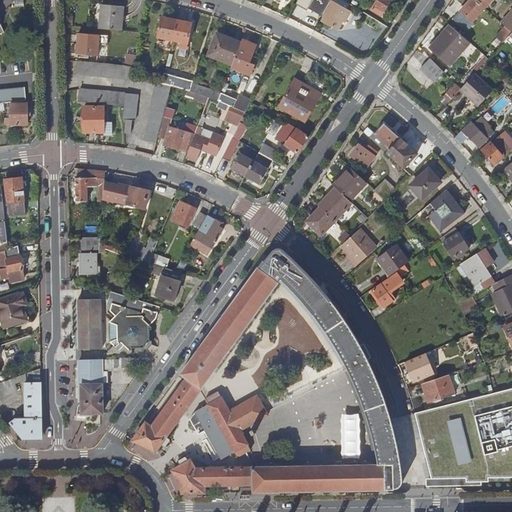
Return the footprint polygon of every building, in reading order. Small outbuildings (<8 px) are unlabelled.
[(324,15),(329,0),(299,0),(298,5),(324,15)] [(390,0),(377,0),(372,9),(382,15),(390,0)] [(485,9),(475,0),(470,0),(453,19),(466,30),(485,9)] [(475,0),(485,9),(492,0),(475,0)] [(102,1),(100,26),(105,27),(121,28),(123,4),(102,1)] [(332,2),(321,21),(335,28),(346,8),(332,2)] [(511,11),(501,23),(511,33),(511,11)] [(0,43),(9,40),(0,17),(0,43)] [(172,40),(177,20),(161,17),(157,37),(172,40)] [(191,24),(177,20),(172,40),(179,42),(178,48),(185,49),(191,24)] [(450,65),(469,42),(453,28),(442,40),(440,38),(432,48),(450,65)] [(503,43),(507,39),(510,35),(503,30),(496,36),(503,43)] [(79,32),(76,53),(84,54),(84,56),(89,57),(90,55),(97,55),(99,44),(108,45),(109,35),(100,34),(79,32)] [(209,55),(233,65),(242,43),(217,34),(209,55)] [(242,43),(233,65),(232,68),(251,76),(256,64),(255,64),(251,62),(253,57),(257,46),(243,40),(242,43)] [(124,65),(135,67),(136,58),(126,57),(124,65)] [(435,82),(445,73),(431,59),(421,68),(435,82)] [(133,80),(133,78),(135,67),(124,65),(112,64),(93,62),(79,61),(78,74),(133,80)] [(164,74),(162,84),(171,86),(190,92),(193,83),(193,82),(164,74)] [(292,86),(318,101),(325,89),(299,74),(292,86)] [(461,89),(460,91),(478,107),(494,91),(475,74),(461,89)] [(446,107),(460,91),(461,89),(453,81),(450,84),(453,87),(443,98),(442,97),(439,101),(446,107)] [(171,86),(162,84),(156,83),(149,107),(152,108),(143,139),(157,143),(158,137),(162,122),(171,86)] [(193,83),(190,92),(196,94),(208,98),(218,101),(221,96),(222,93),(193,83)] [(306,122),(318,101),(292,86),(280,108),(306,122)] [(0,90),(0,103),(3,103),(6,102),(15,101),(26,100),(25,87),(0,90)] [(80,89),(78,99),(79,99),(93,100),(107,102),(122,104),(129,105),(130,94),(112,92),(90,90),(80,89)] [(130,94),(129,105),(126,120),(125,133),(130,133),(132,121),(135,122),(137,95),(130,94)] [(207,103),(208,98),(196,94),(196,96),(200,98),(199,101),(207,103)] [(221,96),(218,101),(225,104),(232,107),(245,113),(250,103),(251,102),(239,97),(236,102),(221,96)] [(79,99),(78,99),(78,101),(125,107),(123,119),(126,120),(129,105),(122,104),(107,102),(93,100),(79,99)] [(11,117),(11,125),(27,125),(27,104),(11,104),(11,117)] [(84,107),(84,133),(104,132),(104,136),(112,136),(113,122),(105,122),(105,107),(84,107)] [(242,119),(245,113),(232,107),(227,120),(239,125),(241,121),(242,119)] [(483,110),(474,119),(476,121),(486,113),(483,110)] [(239,125),(233,138),(240,140),(248,124),(241,121),(239,125)] [(180,150),(189,152),(195,136),(170,127),(171,125),(162,122),(158,137),(166,139),(165,143),(172,145),(171,147),(180,150)] [(285,146),(297,154),(309,138),(287,123),(283,135),(290,138),(285,146)] [(469,153),(473,158),(491,142),(487,138),(492,134),(488,130),(483,134),(474,123),(464,131),(477,145),(469,153)] [(375,134),(371,139),(407,172),(411,168),(408,165),(418,155),(402,139),(384,124),(376,134),(375,134)] [(259,133),(255,139),(269,147),(273,141),(259,133)] [(189,152),(187,158),(197,162),(202,150),(217,155),(223,138),(213,134),(211,142),(198,137),(195,136),(189,152)] [(499,137),(511,151),(511,149),(511,144),(503,134),(499,137)] [(279,142),(285,146),(290,138),(283,135),(279,142)] [(502,159),(511,151),(499,137),(484,151),(495,164),(499,161),(500,164),(504,161),(502,159)] [(233,138),(225,155),(231,158),(240,140),(233,138)] [(359,144),(351,156),(367,167),(378,152),(369,146),(366,149),(359,144)] [(268,155),(261,152),(257,158),(271,166),(274,159),(268,155)] [(232,168),(246,176),(255,162),(241,154),(232,168)] [(255,162),(246,176),(260,185),(268,170),(255,162)] [(98,202),(103,202),(104,184),(105,171),(98,170),(86,168),(78,168),(78,179),(76,179),(76,202),(86,202),(87,187),(99,187),(98,202)] [(351,168),(334,186),(336,188),(351,202),(368,184),(351,168)] [(412,186),(427,202),(439,192),(434,185),(439,181),(430,170),(412,186)] [(5,179),(7,215),(26,214),(25,189),(29,188),(28,180),(24,180),(24,178),(5,179)] [(375,190),(385,200),(395,190),(384,180),(375,190)] [(104,184),(103,202),(113,203),(114,199),(115,185),(104,184)] [(114,199),(127,202),(130,188),(115,184),(115,185),(114,199)] [(144,208),(148,191),(130,187),(130,188),(127,202),(126,204),(144,208)] [(352,204),(351,202),(336,188),(319,207),(320,208),(307,222),(322,236),(352,204)] [(436,210),(429,216),(441,232),(465,214),(447,191),(431,203),(436,210)] [(180,202),(173,220),(189,227),(197,208),(180,202)] [(194,225),(201,228),(208,216),(200,212),(194,225)] [(208,216),(201,228),(195,239),(212,248),(223,229),(218,226),(221,223),(208,216)] [(457,228),(442,239),(454,259),(458,256),(459,259),(466,254),(465,252),(470,249),(457,228)] [(351,261),(357,267),(378,248),(363,229),(343,246),(354,258),(351,261)] [(99,247),(100,237),(81,237),(81,274),(97,273),(96,253),(99,253),(99,247)] [(127,256),(137,259),(149,263),(158,241),(150,238),(144,254),(130,249),(127,256)] [(195,239),(191,246),(208,256),(212,248),(195,239)] [(399,270),(411,262),(397,245),(378,259),(391,276),(399,270)] [(24,280),(18,246),(8,249),(4,251),(10,282),(24,280)] [(191,459),(173,471),(175,473),(177,478),(180,485),(182,493),(205,492),(205,485),(252,485),(252,492),(393,490),(393,488),(395,488),(398,488),(400,486),(401,485),(403,482),(402,480),(401,466),(399,453),(395,437),(392,422),(388,408),(382,390),(378,381),(373,369),(368,360),(365,353),(362,348),(357,338),(352,330),(344,318),(338,309),(329,298),(320,288),(312,278),(294,260),(285,252),(281,250),(278,249),(276,249),(274,250),(272,251),(271,253),(265,261),(264,260),(181,374),(187,379),(153,426),(147,422),(134,441),(139,442),(145,445),(150,449),(156,453),(281,280),(289,286),(303,302),(315,317),(325,330),(336,347),(346,363),(348,369),(356,385),(362,399),(367,414),(371,426),(376,444),(380,464),(195,468),(191,459)] [(488,249),(478,256),(462,265),(476,288),(474,289),(478,295),(496,286),(486,270),(496,263),(488,249)] [(154,253),(151,261),(157,263),(160,255),(154,253)] [(176,279),(178,272),(176,271),(155,265),(152,272),(162,275),(156,295),(175,301),(181,281),(176,279)] [(405,267),(399,271),(402,276),(408,271),(405,267)] [(398,274),(371,293),(377,302),(380,301),(385,308),(396,301),(391,293),(395,291),(393,288),(403,282),(398,274)] [(511,277),(500,283),(504,291),(495,294),(504,313),(511,309),(511,277)] [(157,305),(126,296),(112,291),(110,299),(115,300),(114,304),(113,304),(112,305),(110,311),(117,316),(110,322),(110,342),(117,347),(122,342),(130,350),(133,350),(133,349),(144,348),(151,342),(150,331),(152,331),(152,328),(151,325),(157,318),(159,313),(156,311),(157,305)] [(17,293),(0,299),(0,317),(2,324),(12,321),(13,325),(26,320),(22,306),(26,305),(22,294),(18,295),(17,293)] [(456,295),(461,304),(465,302),(460,294),(456,295)] [(78,300),(79,349),(102,348),(101,299),(78,300)] [(465,302),(461,304),(463,310),(470,306),(467,301),(465,302)] [(16,342),(22,356),(26,355),(28,359),(36,355),(35,352),(36,351),(31,337),(16,342)] [(150,355),(158,346),(152,345),(148,350),(150,355)] [(425,353),(406,361),(415,382),(434,373),(425,353)] [(120,358),(120,366),(140,366),(140,357),(120,358)] [(101,359),(78,359),(79,400),(80,401),(81,404),(85,404),(85,413),(102,413),(101,372),(101,360),(101,359)] [(101,360),(101,372),(112,372),(112,366),(112,360),(101,360)] [(39,369),(0,382),(0,396),(18,391),(16,383),(27,378),(28,381),(39,381),(39,369)] [(449,375),(421,384),(428,402),(455,393),(449,375)] [(42,437),(41,382),(26,383),(27,418),(16,418),(10,423),(22,437),(42,437)] [(511,389),(416,413),(432,480),(427,480),(427,488),(482,487),(482,484),(489,484),(489,481),(511,481),(511,389)] [(241,432),(269,416),(258,397),(230,413),(222,398),(219,393),(206,400),(209,405),(196,413),(190,420),(194,428),(202,423),(204,427),(200,429),(208,443),(212,441),(223,460),(228,457),(231,462),(232,465),(243,464),(251,459),(247,453),(251,450),(248,446),(248,445),(241,432)]
